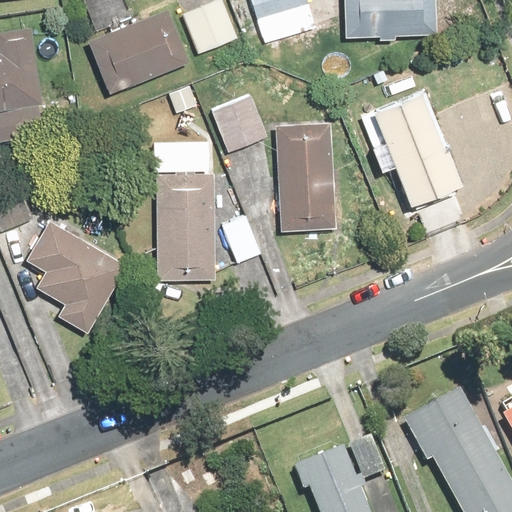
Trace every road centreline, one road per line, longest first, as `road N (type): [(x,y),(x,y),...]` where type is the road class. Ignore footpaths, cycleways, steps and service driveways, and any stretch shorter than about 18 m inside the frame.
road 1 (residential): [(0,461),(399,299)]
road 2 (residential): [(399,299),(511,239)]
